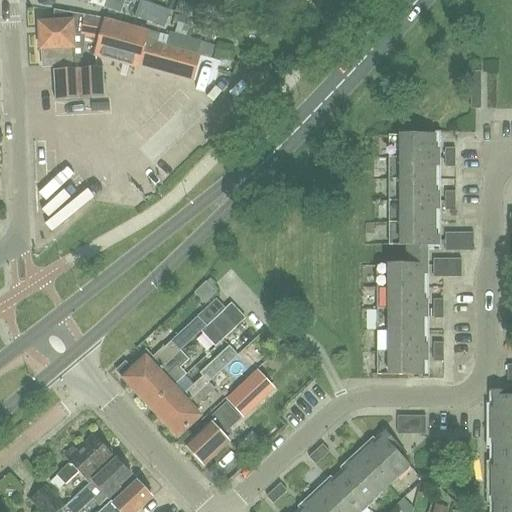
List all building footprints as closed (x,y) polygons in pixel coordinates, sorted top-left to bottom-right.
[(171,11),(141,0),(134,17),(165,28),(171,11)] [(195,7),(180,2),(176,13),(202,21),(205,12),(195,9),(195,7)] [(148,32),(106,20),(55,12),(55,23),(40,24),(43,69),(54,68),(56,101),(105,98),(104,68),(75,69),(74,33),(82,34),(81,36),(101,39),(96,54),(138,66),(139,64),(192,79),(199,56),(188,52),(145,41),(145,40),(148,32)] [(145,41),(188,52),(199,56),(211,59),(215,45),(169,33),(168,38),(148,32),(145,40),(145,41)] [(472,73),(472,110),(482,110),(481,73),(472,73)] [(197,119),(193,127),(213,137),(217,128),(197,119)] [(436,136),(390,136),(391,246),(408,245),(409,257),(422,257),(422,252),(430,252),(430,246),(437,246),(436,136)] [(456,149),(455,149),(446,149),(446,167),(456,167),(456,149)] [(91,188),(85,180),(60,198),(68,210),(59,216),(64,224),(119,187),(110,175),(91,188)] [(456,193),(455,193),(446,193),(446,211),(456,211),(456,193)] [(474,234),(455,234),(446,234),(446,251),(474,251),(474,234)] [(462,260),(434,260),(435,278),(462,278),(462,260)] [(424,266),(408,266),(378,266),(378,376),(424,376),(424,266)] [(434,319),(444,319),(444,301),(434,301),(434,319)] [(232,304),(226,310),(212,323),(226,338),(246,319),(232,304)] [(124,379),(136,393),(181,352),(207,327),(198,318),(153,359),(146,351),(134,363),(137,367),(132,371),(125,364),(117,372),(124,379)] [(444,362),(444,343),(434,343),(434,362),(444,362)] [(181,352),(136,393),(165,424),(209,383),(238,356),(229,347),(200,374),(203,377),(182,397),(171,386),(175,386),(185,377),(179,370),(189,361),(181,352)] [(243,417),(265,397),(273,389),(258,373),(250,381),(229,401),(243,417)] [(209,383),(165,424),(178,438),(200,417),(193,410),(215,390),(209,383)] [(511,511),(511,392),(495,392),(495,415),(492,415),(492,440),(495,440),(495,472),(492,472),(492,498),(495,498),(495,511),(511,511)] [(229,442),(223,436),(241,419),(227,404),(209,421),(210,422),(212,424),(187,447),(204,465),(229,442)] [(269,409),(256,426),(267,435),(280,418),(269,409)] [(426,418),(399,417),(398,417),(399,436),(426,436),(426,418)] [(409,464),(404,460),(401,456),(406,452),(390,435),(373,450),(371,448),(352,466),(354,468),(330,489),(328,487),(310,504),(312,506),(305,511),(356,511),(378,493),(380,496),(398,479),(395,476),(409,464)] [(79,453),(78,451),(73,448),(64,456),(68,460),(67,461),(69,463),(57,475),(66,484),(78,473),(86,481),(113,456),(96,437),(79,453)] [(323,445),(309,458),(316,466),(330,453),(323,445)] [(62,511),(63,511),(79,511),(93,499),(101,508),(121,489),(119,487),(132,475),(131,474),(131,471),(126,466),(123,466),(118,460),(96,481),(95,480),(66,507),(62,511)] [(136,511),(152,498),(151,497),(152,493),(147,488),(143,488),(138,483),(116,503),(113,500),(99,511),(136,511)] [(287,491),(280,484),(266,497),(273,505),(287,491)] [(41,511),(58,511),(65,506),(46,486),(30,500),(41,511)]
